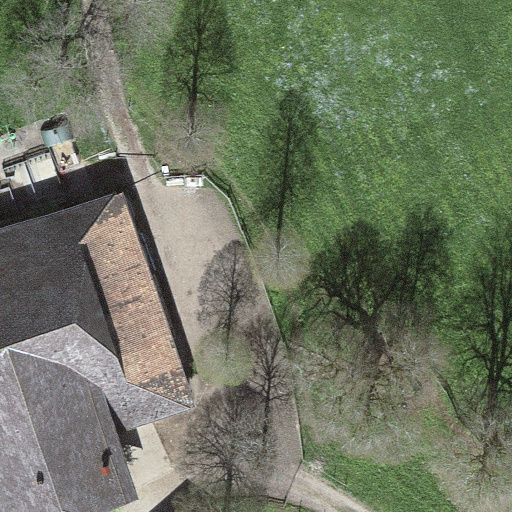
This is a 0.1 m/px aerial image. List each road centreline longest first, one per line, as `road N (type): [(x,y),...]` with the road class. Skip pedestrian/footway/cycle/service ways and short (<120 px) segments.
road 1 (track): [(0,152),(61,143),(149,164),(214,246),(228,362),(208,442),(136,511)]
road 2 (track): [(208,442),(339,511)]
